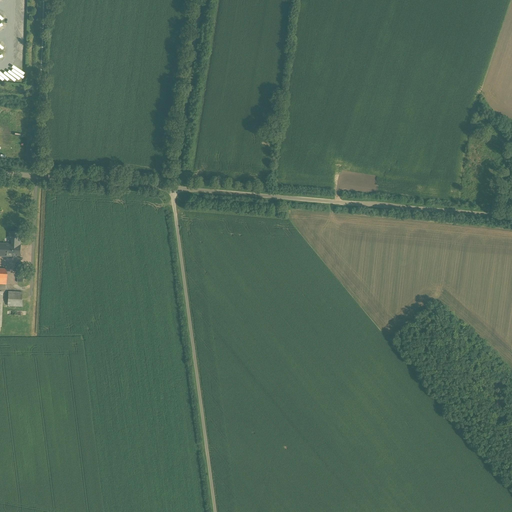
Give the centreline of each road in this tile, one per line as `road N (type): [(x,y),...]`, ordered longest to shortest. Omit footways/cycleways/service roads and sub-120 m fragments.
road 1 (unclassified): [(173,188),(511,216)]
road 2 (unclassified): [(173,188),(214,511)]
road 3 (track): [(173,188),(200,0)]
road 4 (unclassified): [(0,171),(173,188)]
